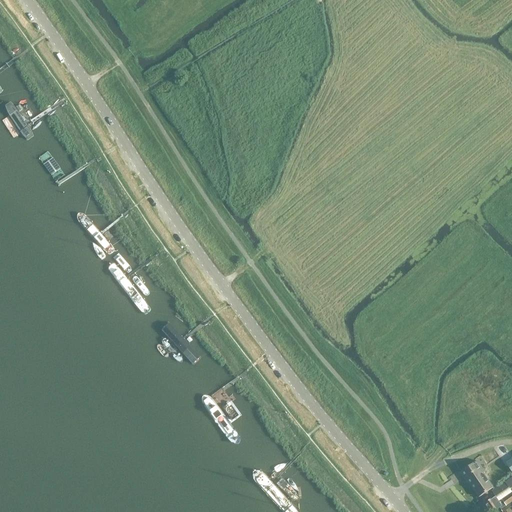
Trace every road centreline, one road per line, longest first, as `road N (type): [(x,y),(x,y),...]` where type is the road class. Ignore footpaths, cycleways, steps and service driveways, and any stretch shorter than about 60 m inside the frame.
road 1 (unclassified): [(402,511),(193,247),(27,0)]
road 2 (track): [(412,482),(423,441),(419,402),(431,367),(474,334),(511,343)]
road 3 (track): [(511,83),(426,34),(398,0)]
